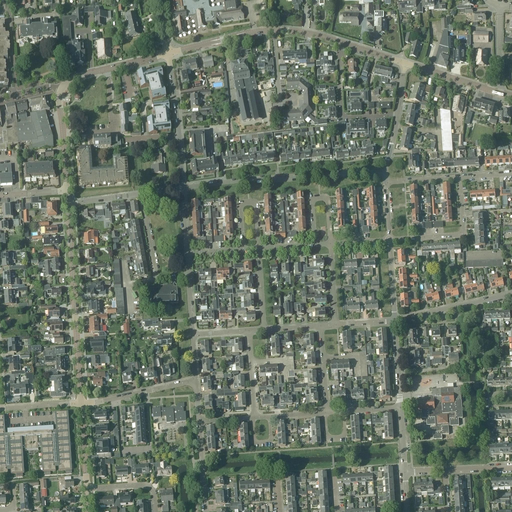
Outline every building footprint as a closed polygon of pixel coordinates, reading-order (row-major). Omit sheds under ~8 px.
[(170,0),(173,13),(176,34),(186,32),(184,18),(194,16),(196,28),(207,26),(207,22),(209,22),(209,23),(213,23),(213,26),(220,25),(220,22),(244,19),(242,7),(238,7),(237,0),(235,0),(226,1),(225,0),(170,0)] [(291,0),(292,0),(292,4),(294,4),(294,10),(299,10),(299,4),(303,4),(303,2),(301,2),(301,0),(291,0)] [(363,0),(363,5),(366,5),(366,15),(372,15),(372,5),(374,5),(373,0),(363,0)] [(411,9),(410,2),(410,0),(404,0),(404,2),(398,2),(398,7),(399,7),(399,13),(405,13),(405,12),(411,11),(411,9)] [(416,0),(410,0),(410,2),(411,9),(416,8),(417,13),(420,13),(419,1),(419,0),(416,1),(416,0)] [(429,8),(428,0),(422,0),(419,1),(420,13),(423,13),(423,8),(429,8)] [(428,0),(429,8),(435,7),(435,11),(446,10),(445,4),(439,4),(438,0),(428,0)] [(473,0),(468,0),(463,0),(463,6),(457,7),(457,10),(460,9),(464,9),(470,9),(470,6),(474,6),(473,0)] [(103,8),(95,9),(95,27),(104,26),(104,19),(111,18),(111,12),(103,13),(103,8)] [(74,23),(75,27),(83,26),(83,21),(83,20),(83,18),(83,17),(82,17),(82,11),(80,11),(80,10),(75,11),(74,12),(74,16),(71,17),(71,23),(74,23)] [(374,12),(374,23),(379,23),(379,27),(378,27),(378,31),(379,31),(379,33),(383,33),(385,33),(385,30),(387,30),(387,25),(386,25),(386,20),(383,20),(383,17),(383,12),(374,12)] [(127,26),(138,24),(135,13),(125,15),(127,26)] [(359,25),(359,13),(343,13),(343,14),(340,14),(340,23),(351,23),(351,25),(359,25)] [(448,42),(447,26),(447,19),(441,20),(442,30),(444,30),(439,46),(434,64),(438,65),(438,66),(447,69),(448,64),(447,63),(449,57),(448,42)] [(4,22),(0,21),(0,88),(8,88),(7,85),(8,85),(8,84),(9,84),(8,63),(10,63),(9,50),(10,50),(9,41),(9,40),(9,34),(5,34),(4,29),(5,29),(5,26),(4,22)] [(51,25),(51,22),(44,22),(44,27),(42,27),(42,26),(31,27),(31,28),(29,28),(29,23),(22,23),(22,27),(17,27),(17,32),(16,32),(16,43),(19,43),(19,47),(24,47),(25,44),(49,43),(52,45),(56,45),(56,41),(58,41),(58,30),(56,30),(56,25),(51,25)] [(138,24),(127,26),(130,37),(140,35),(138,24)] [(413,41),(412,41),(413,35),(407,33),(404,42),(411,44),(411,42),(413,43),(412,45),(413,45),(410,56),(417,58),(419,49),(420,49),(422,43),(413,41)] [(488,42),(488,34),(474,33),(474,42),(488,42)] [(104,49),(110,48),(110,40),(97,41),(98,51),(105,51),(104,49)] [(82,42),(67,43),(67,54),(66,54),(66,60),(68,59),(69,67),(75,66),(74,63),(77,63),(77,65),(83,64),(82,57),(84,57),(84,51),(83,51),(83,44),(82,44),(82,42)] [(105,51),(98,51),(98,59),(111,58),(110,48),(104,49),(105,51)] [(466,52),(466,49),(457,49),(457,52),(454,52),(454,63),(464,63),(464,55),(466,55),(466,52)] [(289,61),(295,61),(295,51),(283,52),(283,58),(283,65),(279,65),(280,70),(286,70),(286,65),(285,65),(284,61),(289,61)] [(295,61),(306,60),(307,60),(306,51),(295,51),(295,61)] [(487,66),(487,52),(477,51),(477,57),(477,65),(487,66)] [(257,64),(268,63),(267,53),(263,54),(264,55),(256,55),(257,64)] [(327,55),(327,54),(324,54),(324,55),(320,55),(320,66),(327,66),(327,73),(337,73),(336,67),(331,67),(331,62),(332,62),(332,58),(331,58),(331,55),(327,55)] [(197,60),(187,62),(188,65),(189,67),(190,67),(191,71),(199,69),(198,65),(199,65),(199,62),(198,62),(197,60)] [(245,60),(230,63),(242,122),(254,119),(254,121),(262,120),(256,92),(257,91),(256,86),(251,87),(245,60)] [(349,74),(358,73),(357,60),(348,61),(349,74)] [(191,73),(191,71),(190,67),(189,67),(188,65),(187,62),(182,63),(184,69),(184,72),(186,72),(187,74),(191,73)] [(367,76),(370,66),(365,64),(362,74),(367,76)] [(145,71),(137,73),(141,88),(149,86),(152,100),(166,97),(161,78),(163,77),(161,69),(146,72),(145,71)] [(187,74),(186,72),(184,72),(184,69),(179,70),(182,83),(189,82),(187,74)] [(293,90),(297,89),(301,79),(293,79),(293,90)] [(300,92),(307,84),(301,79),(297,89),(300,92)] [(307,84),(300,92),(304,95),(304,98),(311,98),(311,87),(307,84)] [(425,87),(416,84),(413,95),(411,94),(410,99),(416,101),(415,104),(427,106),(428,97),(422,95),(423,92),(430,94),(431,87),(425,85),(425,87)] [(334,92),(334,88),(329,89),(329,92),(327,92),(327,95),(323,95),(323,101),(327,100),(328,103),(336,102),(335,91),(334,92)] [(439,109),(440,109),(450,111),(450,108),(447,107),(448,104),(447,104),(448,101),(444,100),(445,96),(443,95),(445,91),(439,88),(439,89),(437,88),(436,92),(435,92),(433,96),(443,99),(439,109)] [(37,141),(31,141),(32,149),(52,148),(52,138),(49,138),(42,112),(49,110),(46,97),(28,101),(30,118),(31,123),(32,123),(37,141)] [(462,112),(464,98),(455,97),(453,111),(462,112)] [(301,107),(309,114),(312,111),(311,100),(304,100),(304,104),(301,107)] [(362,112),(362,107),(361,103),(359,104),(359,100),(353,100),(353,104),(350,104),(350,106),(348,106),(348,111),(351,111),(351,112),(362,112)] [(483,111),(485,103),(476,100),(474,109),(483,111)] [(31,123),(30,118),(27,118),(25,112),(24,113),(24,111),(27,110),(25,102),(16,104),(18,112),(19,112),(19,114),(18,114),(19,120),(19,125),(17,125),(18,142),(31,141),(37,141),(32,123),(31,123)] [(169,111),(168,103),(152,104),(153,113),(155,113),(155,119),(147,120),(149,134),(157,134),(157,132),(170,131),(168,111),(169,111)] [(485,103),(483,111),(492,114),(495,105),(485,103)] [(8,131),(2,132),(3,144),(6,144),(8,143),(13,143),(18,142),(17,125),(16,114),(14,104),(6,106),(6,107),(7,111),(5,112),(7,120),(6,121),(7,125),(8,125),(12,124),(12,128),(12,131),(8,131)] [(126,112),(126,105),(119,106),(119,113),(120,113),(121,127),(120,127),(121,134),(128,133),(127,127),(129,126),(128,122),(137,121),(137,115),(133,115),(133,117),(128,118),(128,112),(126,112)] [(408,112),(416,114),(416,110),(419,111),(419,108),(409,106),(408,112)] [(307,116),(309,114),(301,107),(299,110),(304,120),(305,121),(309,118),(307,116)] [(337,119),(336,108),(328,108),(328,111),(325,111),(325,117),(329,117),(329,119),(337,119)] [(295,121),(304,120),(299,110),(295,111),(295,121)] [(510,119),(511,110),(504,110),(504,113),(499,113),(498,123),(505,124),(506,119),(510,119)] [(283,122),(289,121),(289,111),(283,111),(283,114),(280,115),(280,121),(283,121),(283,122)] [(414,120),(416,114),(408,112),(406,119),(414,120)] [(413,127),(414,120),(406,119),(405,125),(413,127)] [(365,129),(365,121),(357,122),(357,128),(357,130),(357,133),(365,132),(365,135),(368,135),(368,129),(365,129)] [(387,129),(386,122),(386,121),(375,121),(376,129),(378,129),(378,132),(384,131),(384,129),(387,129)] [(357,128),(357,122),(350,122),(350,130),(347,130),(347,136),(350,135),(350,133),(357,133),(357,128)] [(403,137),(411,138),(412,132),(404,130),(403,137)] [(203,157),(201,131),(190,132),(191,152),(200,151),(200,158),(192,160),(195,170),(215,166),(214,164),(217,163),(215,154),(203,157)] [(117,136),(110,137),(111,143),(110,143),(111,147),(121,147),(120,139),(117,139),(117,136)] [(365,142),(367,156),(373,155),(376,154),(375,145),(371,146),(371,142),(366,143),(366,142),(365,142)] [(408,151),(410,144),(402,143),(400,149),(408,151)] [(322,146),(323,157),(330,156),(329,153),(331,153),(331,150),(325,150),(324,145),(322,146)] [(78,149),(76,149),(79,188),(82,188),(91,188),(123,185),(128,185),(127,159),(121,160),(119,160),(119,158),(113,158),(113,170),(91,171),(90,148),(78,149)] [(268,148),(266,149),(267,161),(270,160),(270,161),(273,161),(273,160),(274,160),(273,156),(275,156),(274,150),(269,151),(268,148)] [(305,160),(304,153),(300,154),(299,148),(297,149),(299,161),(305,160)] [(343,159),(342,153),(341,148),(332,149),(333,155),(335,155),(336,160),(343,159)] [(261,161),(260,155),(257,155),(256,149),(253,149),(255,162),(261,161)] [(249,163),(248,157),(248,154),(244,155),(244,150),(241,151),(243,164),(249,163)] [(287,150),(285,150),(287,163),(293,162),(291,152),(288,152),(287,150)] [(229,153),(230,166),(237,165),(235,155),(231,156),(231,153),(229,153)] [(419,156),(419,153),(412,153),(413,157),(409,157),(409,163),(417,163),(416,156),(419,156)] [(161,158),(161,155),(153,155),(154,168),(151,168),(152,173),(154,172),(155,174),(162,173),(162,171),(165,171),(164,158),(161,158)] [(473,160),(473,167),(476,166),(476,167),(476,168),(479,167),(480,167),(479,166),(480,166),(479,163),(482,163),(481,156),(479,156),(479,159),(475,159),(473,160)] [(54,172),(53,162),(23,165),(24,180),(31,180),(31,179),(42,178),(42,179),(49,178),(55,177),(54,172)] [(417,163),(409,163),(410,170),(410,169),(410,172),(414,172),(420,172),(419,168),(418,168),(418,162),(417,163)] [(11,164),(4,165),(0,165),(0,185),(6,185),(12,185),(11,164)] [(503,188),(500,188),(501,197),(502,197),(507,197),(511,196),(510,195),(510,193),(504,194),(503,188)] [(56,209),(56,203),(51,203),(51,202),(48,203),(47,201),(39,202),(38,197),(30,198),(31,204),(41,203),(41,210),(56,209)] [(0,218),(13,218),(12,209),(12,206),(12,205),(0,206),(0,218)] [(83,219),(91,218),(91,217),(94,217),(94,210),(90,210),(90,211),(84,211),(84,214),(83,214),(83,219)] [(486,211),(478,212),(479,215),(474,216),(474,222),(487,221),(486,211)] [(1,234),(1,231),(14,230),(14,227),(19,226),(19,224),(21,224),(21,220),(18,220),(13,220),(13,223),(0,224),(0,243),(1,243),(1,244),(5,244),(5,234),(1,234)] [(48,227),(48,225),(49,225),(49,221),(39,222),(39,227),(44,227),(45,234),(57,233),(57,232),(58,232),(58,230),(57,230),(57,226),(48,227)] [(129,230),(139,228),(138,221),(127,223),(129,230)] [(85,244),(91,244),(95,244),(94,238),(97,238),(97,231),(88,231),(88,234),(84,234),(85,244)] [(206,243),(206,237),(204,238),(203,232),(193,232),(193,239),(200,238),(203,238),(203,243),(206,243)] [(429,263),(428,253),(428,246),(422,247),(422,252),(417,252),(418,258),(421,258),(421,257),(423,256),(426,256),(426,263),(429,263)] [(54,251),(54,248),(43,248),(43,255),(50,254),(51,257),(59,257),(58,251),(54,251)] [(96,248),(91,249),(91,252),(85,252),(86,260),(88,259),(88,263),(94,262),(93,257),(92,257),(91,253),(96,253),(96,248)] [(6,252),(6,255),(1,255),(2,261),(15,260),(15,258),(9,258),(9,254),(19,254),(19,251),(6,252)] [(410,259),(413,259),(413,258),(412,258),(412,256),(409,256),(409,258),(398,259),(399,265),(406,265),(406,261),(410,261),(410,259)] [(364,274),(370,273),(369,260),(363,261),(363,262),(360,262),(361,268),(363,268),(364,274)] [(304,272),(314,271),(320,271),(320,268),(323,267),(323,261),(316,261),(316,268),(307,269),(307,266),(303,266),(304,269),(304,272)] [(352,276),(352,274),(351,262),(345,262),(345,269),(342,269),(342,271),(348,271),(348,276),(352,276)] [(248,275),(249,275),(249,272),(252,272),(251,264),(238,264),(234,265),(234,268),(231,268),(232,276),(234,276),(234,269),(243,268),(243,275),(244,275),(248,275)] [(300,265),(294,265),(295,277),(300,277),(301,283),(304,283),(304,269),(300,270),(300,265)] [(60,271),(59,266),(48,267),(48,266),(45,267),(45,266),(41,266),(39,266),(39,273),(44,272),(45,277),(52,277),(52,272),(60,271)] [(277,275),(277,274),(277,266),(270,267),(271,277),(277,277),(278,282),(280,282),(280,275),(277,275)] [(87,278),(93,278),(93,274),(94,274),(94,268),(86,268),(87,278)] [(252,278),(250,278),(250,275),(248,275),(244,275),(238,276),(238,279),(245,278),(246,281),(242,281),(243,284),(246,284),(253,284),(252,278)] [(15,280),(3,280),(4,287),(11,286),(12,289),(19,288),(19,286),(20,286),(19,279),(15,280)] [(100,283),(90,283),(90,285),(89,285),(89,289),(90,291),(90,292),(101,291),(101,289),(101,284),(100,284),(100,283)] [(318,286),(318,283),(304,284),(305,287),(313,286),(313,291),(317,290),(318,292),(325,292),(325,285),(318,286)] [(170,287),(170,284),(158,286),(158,288),(150,289),(151,305),(178,303),(177,295),(177,287),(170,287)] [(245,293),(250,293),(250,290),(253,290),(253,284),(246,284),(246,290),(238,291),(238,294),(245,293)] [(477,285),(478,292),(485,291),(483,284),(477,285)] [(472,294),(478,292),(477,285),(470,287),(472,294)] [(50,290),(50,286),(44,287),(44,291),(47,290),(47,295),(51,294),(51,296),(61,295),(61,288),(51,289),(51,290),(50,290)] [(12,292),(4,292),(4,299),(13,298),(12,296),(16,296),(16,292),(24,291),(24,288),(19,288),(12,289),(12,292)] [(451,291),(453,298),(459,296),(458,290),(451,291)] [(231,310),(234,309),(233,294),(230,294),(231,308),(225,309),(225,313),(226,320),(232,319),(231,310)] [(432,296),(433,302),(440,301),(439,294),(432,296)] [(225,313),(225,309),(219,309),(218,296),(215,296),(216,305),(216,312),(219,312),(220,320),(226,320),(225,313)] [(372,301),(372,297),(368,297),(369,304),(366,304),(365,296),(362,296),(363,299),(363,304),(363,307),(366,307),(366,311),(372,310),(372,304),(372,301)] [(273,306),(274,317),(280,317),(280,307),(282,307),(281,297),(279,297),(279,306),(273,306)] [(372,304),(372,310),(379,310),(381,310),(381,303),(378,303),(375,303),(374,297),(372,297),(372,301),(372,304)] [(363,304),(363,299),(357,300),(356,298),(353,298),(354,311),(357,311),(357,312),(360,312),(360,311),(360,305),(363,304)] [(291,316),(291,310),(294,310),(293,300),(290,300),(291,305),(283,306),(283,309),(284,309),(285,316),(291,316)] [(94,302),(88,302),(89,311),(94,311),(96,311),(96,307),(98,307),(98,302),(94,302)] [(234,312),(246,311),(246,309),(254,308),(255,307),(255,304),(254,304),(254,302),(244,303),(244,309),(234,309),(234,312)] [(301,315),(303,315),(303,306),(297,307),(297,304),(294,304),(295,311),(297,311),(297,315),(298,315),(298,316),(301,316),(301,315)] [(48,309),(49,318),(46,318),(46,320),(56,320),(56,317),(59,317),(59,310),(57,310),(57,308),(54,308),(54,305),(41,307),(41,310),(48,309)] [(213,312),(216,312),(216,305),(213,305),(213,310),(207,310),(208,321),(214,321),(213,312)] [(317,310),(317,307),(306,308),(306,313),(314,312),(315,317),(316,317),(325,316),(324,309),(317,310)] [(246,311),(234,312),(235,319),(239,318),(239,316),(243,316),(243,318),(246,318),(247,321),(255,321),(254,314),(247,314),(247,311),(246,311)] [(485,321),(491,320),(491,313),(485,313),(485,316),(483,316),(483,323),(485,323),(485,321)] [(89,320),(90,327),(101,326),(101,320),(108,319),(107,314),(97,315),(97,320),(89,320)] [(142,320),(142,323),(144,323),(145,328),(159,327),(159,328),(162,328),(162,332),(166,332),(166,331),(170,330),(170,323),(161,324),(158,324),(158,319),(142,320)] [(62,331),(61,322),(56,323),(56,320),(46,320),(47,323),(51,323),(51,331),(62,331)] [(453,328),(453,327),(448,327),(449,331),(447,331),(447,334),(449,334),(449,337),(457,336),(456,328),(453,328)] [(440,338),(439,328),(435,328),(435,329),(432,329),(432,337),(436,337),(436,338),(440,338)] [(409,338),(418,338),(417,330),(408,331),(409,338)] [(60,337),(60,334),(44,335),(44,338),(49,338),(49,339),(54,339),(54,344),(63,343),(63,337),(60,337)] [(106,341),(106,335),(98,336),(98,341),(90,342),(91,348),(97,348),(98,351),(104,351),(104,341),(106,341)] [(158,347),(163,347),(167,346),(167,345),(171,345),(171,338),(162,338),(162,340),(158,340),(158,347)] [(418,338),(409,338),(409,346),(418,346),(418,338)] [(242,346),(234,347),(234,353),(232,353),(232,356),(240,355),(239,352),(242,352),(242,346)] [(44,352),(44,357),(52,357),(52,356),(61,355),(64,355),(64,348),(53,349),(53,352),(44,352)] [(461,360),(460,353),(451,354),(450,348),(445,349),(445,351),(445,355),(448,355),(449,361),(450,361),(450,367),(459,366),(459,360),(461,360)] [(388,349),(379,350),(380,359),(378,359),(378,362),(380,362),(386,361),(386,356),(388,355),(388,349)] [(409,359),(420,359),(420,352),(422,352),(421,349),(417,350),(417,352),(410,353),(410,357),(409,357),(409,359)] [(430,353),(430,355),(430,358),(433,357),(433,360),(432,360),(433,365),(442,364),(441,358),(445,358),(445,355),(445,351),(442,351),(442,352),(430,353)] [(105,364),(105,357),(107,357),(107,353),(99,354),(99,357),(91,358),(92,365),(105,364)] [(17,362),(17,359),(29,359),(29,355),(24,355),(14,356),(14,359),(9,359),(9,366),(20,365),(21,365),(21,362),(17,362)] [(56,365),(65,365),(65,361),(64,361),(64,358),(56,359),(56,356),(52,357),(44,357),(45,364),(53,363),(53,362),(56,362),(56,365)] [(286,357),(288,379),(294,378),(293,357),(286,357)] [(130,369),(121,370),(123,383),(131,382),(130,373),(131,373),(131,374),(135,373),(134,366),(135,366),(135,364),(135,363),(131,364),(131,367),(130,367),(130,369)] [(52,371),(45,372),(46,376),(57,375),(57,372),(65,371),(65,369),(65,368),(65,365),(56,365),(56,370),(53,370),(53,371),(51,371),(52,371)] [(174,374),(174,370),(171,371),(171,367),(169,368),(169,367),(162,368),(163,377),(170,376),(170,374),(174,374)] [(141,380),(148,379),(147,370),(140,371),(141,380)] [(98,376),(96,376),(96,379),(93,379),(93,386),(97,386),(97,387),(102,387),(101,382),(105,382),(105,373),(98,373),(98,376)] [(54,387),(67,386),(67,382),(66,382),(66,379),(61,379),(60,376),(49,377),(50,381),(51,382),(54,382),(54,387)] [(316,378),(308,379),(308,383),(304,384),(304,385),(302,385),(294,385),(294,389),(301,388),(309,388),(313,387),(312,385),(316,385),(316,378)] [(19,383),(19,384),(20,395),(26,395),(26,394),(29,394),(28,381),(25,381),(25,383),(19,383)] [(14,395),(20,395),(19,384),(10,385),(11,395),(14,395)] [(291,385),(291,393),(292,397),(289,397),(289,393),(285,394),(286,397),(286,405),(289,404),(289,405),(292,405),(291,404),(292,404),(292,401),(295,401),(295,398),(294,392),(294,389),(294,385),(291,385)] [(67,386),(54,387),(54,392),(52,392),(50,394),(51,397),(62,397),(62,394),(67,393),(67,390),(68,390),(67,386)] [(313,387),(309,388),(309,394),(306,395),(306,397),(309,397),(317,396),(317,390),(313,390),(313,387)] [(441,389),(432,390),(433,398),(434,398),(434,399),(417,400),(417,410),(421,410),(422,419),(426,419),(427,426),(435,425),(436,433),(433,433),(433,440),(442,439),(442,436),(449,435),(448,426),(450,426),(459,426),(458,419),(463,419),(461,389),(454,389),(454,388),(441,389)] [(358,392),(358,400),(364,399),(364,396),(367,396),(367,391),(358,392)] [(245,401),(238,402),(235,402),(236,411),(241,411),(241,407),(245,407),(245,401)] [(183,412),(183,407),(184,407),(184,403),(177,404),(177,408),(163,409),(163,407),(160,407),(160,408),(152,409),(153,418),(161,418),(161,417),(166,417),(166,420),(174,419),(174,418),(178,418),(178,422),(186,421),(185,412),(183,412)] [(107,418),(106,412),(99,412),(99,410),(95,410),(96,414),(94,414),(95,419),(107,418)] [(67,419),(67,413),(68,413),(68,412),(56,413),(57,431),(53,431),(52,428),(36,430),(28,431),(27,431),(27,430),(25,430),(25,432),(21,432),(21,431),(8,431),(8,434),(3,434),(2,417),(0,416),(0,474),(8,474),(7,471),(10,471),(11,474),(24,473),(22,473),(23,466),(22,466),(22,458),(21,458),(22,452),(22,449),(25,449),(25,452),(25,451),(25,450),(38,449),(38,451),(38,448),(40,447),(41,450),(43,457),(42,457),(43,464),(42,464),(44,472),(42,472),(55,471),(55,468),(58,467),(58,471),(66,471),(71,470),(72,470),(70,470),(71,463),(69,463),(70,455),(69,455),(70,448),(69,448),(69,441),(68,441),(69,434),(68,434),(68,427),(67,427),(68,419),(67,419)] [(103,429),(95,430),(96,437),(101,436),(101,434),(108,434),(107,429),(110,429),(109,425),(102,426),(103,429)] [(183,434),(151,435),(152,448),(183,447),(183,434)] [(101,443),(96,443),(96,445),(96,449),(106,449),(106,443),(108,443),(108,440),(101,440),(101,443)] [(106,449),(96,449),(97,455),(102,455),(102,458),(109,458),(109,455),(107,455),(106,449)] [(98,477),(105,477),(104,466),(110,466),(110,460),(99,461),(100,464),(97,464),(98,477)] [(130,460),(131,467),(131,472),(135,472),(136,474),(148,473),(148,465),(134,466),(134,460),(130,460)] [(154,473),(158,472),(158,476),(171,476),(170,467),(167,467),(167,465),(161,465),(154,466),(154,468),(154,473)] [(116,476),(127,475),(127,467),(115,468),(116,476)] [(366,482),(365,474),(360,475),(360,473),(357,473),(357,475),(358,483),(366,482)] [(365,473),(365,474),(366,482),(373,482),(373,474),(367,474),(367,473),(365,473)] [(351,484),(350,475),(345,476),(345,474),(341,475),(341,477),(342,477),(343,484),(351,484)] [(358,483),(357,475),(353,475),(352,474),(350,474),(350,475),(351,484),(358,483)] [(262,489),(261,481),(256,482),(256,480),(254,480),(254,482),(254,490),(262,489)] [(261,480),(261,481),(262,489),(269,489),(269,481),(264,481),(264,480),(261,480)] [(436,494),(436,488),(433,488),(433,484),(432,484),(432,480),(430,480),(430,484),(426,484),(427,493),(427,495),(436,494)] [(254,490),(254,482),(249,482),(249,481),(246,481),(246,482),(247,490),(254,490)] [(215,493),(216,499),(228,498),(227,490),(219,491),(219,493),(215,493)] [(161,502),(165,502),(165,507),(168,506),(168,501),(173,501),(172,491),(163,491),(163,494),(160,494),(161,502)] [(130,498),(130,494),(128,494),(119,495),(120,501),(116,501),(116,508),(117,510),(120,510),(120,504),(130,503),(130,498)] [(71,498),(71,495),(67,496),(67,498),(60,499),(60,504),(62,504),(63,507),(68,506),(67,504),(74,503),(74,498),(71,498)] [(113,497),(99,498),(100,506),(113,505),(114,508),(116,508),(116,501),(113,501),(113,497)] [(146,505),(145,501),(138,502),(138,511),(147,511),(147,505),(146,505)]
